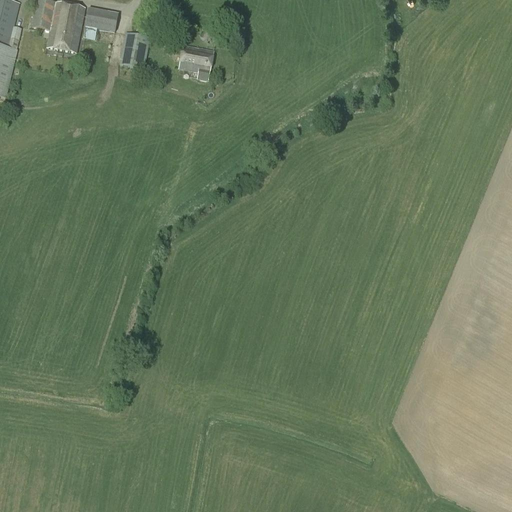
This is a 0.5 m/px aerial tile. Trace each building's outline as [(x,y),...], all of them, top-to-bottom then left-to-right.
[(16,52),(21,31),(14,29),(19,5),(0,0),(0,99),(6,101),(17,52),(16,52)] [(77,55),(85,11),(36,2),(31,30),(50,33),(47,50),(77,55)] [(114,35),(117,17),(88,11),(84,29),(114,35)] [(143,71),(149,40),(125,36),(120,67),(143,71)] [(208,84),(209,77),(214,53),(183,48),(179,71),(198,75),(196,82),(208,84)]
